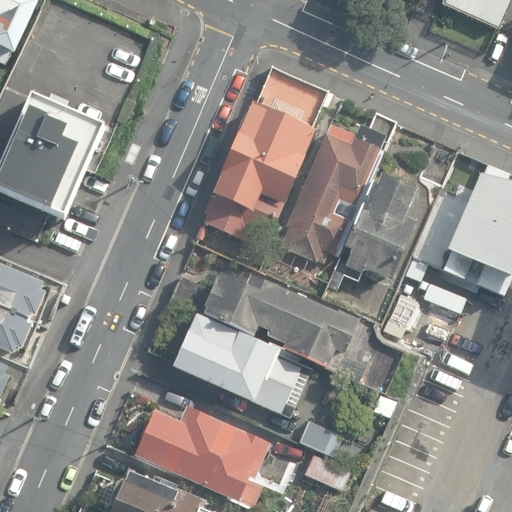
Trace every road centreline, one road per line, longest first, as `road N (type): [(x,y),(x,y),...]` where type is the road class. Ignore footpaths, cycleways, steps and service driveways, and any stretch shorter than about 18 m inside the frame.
road 1 (residential): [(28,511),(246,7)]
road 2 (secondary): [(511,121),(246,7)]
